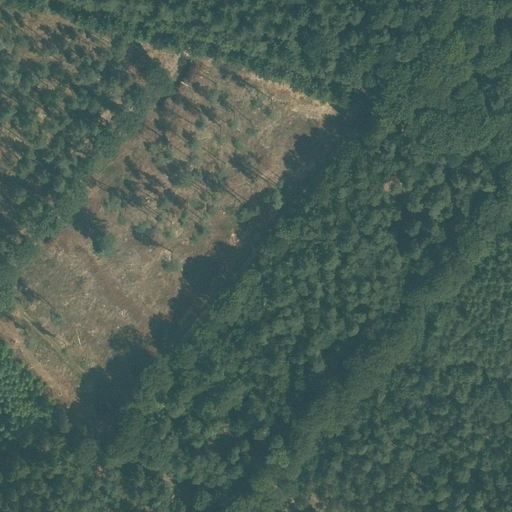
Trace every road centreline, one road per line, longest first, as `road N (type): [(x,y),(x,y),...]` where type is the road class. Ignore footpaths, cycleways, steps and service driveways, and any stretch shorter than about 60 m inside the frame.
road 1 (track): [(386,94),(42,511)]
road 2 (track): [(511,177),(414,311),(287,453),(268,511)]
road 3 (track): [(419,106),(264,50),(83,0)]
road 4 (track): [(0,291),(234,511)]
road 5 (track): [(197,31),(0,272)]
road 6 (track): [(475,0),(419,63),(378,91)]
